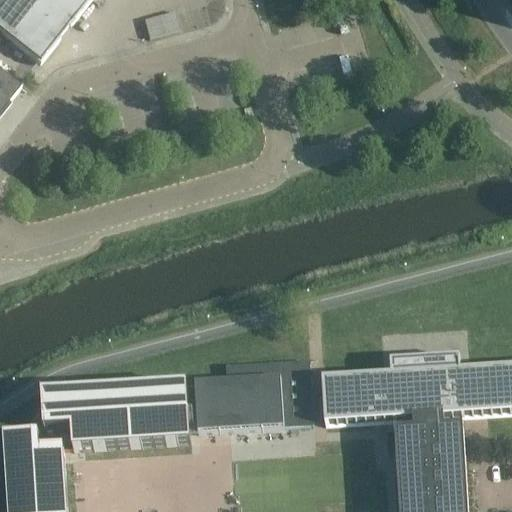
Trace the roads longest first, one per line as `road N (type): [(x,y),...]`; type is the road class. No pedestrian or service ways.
road 1 (residential): [(248,35),(74,85),(49,100),(0,171)]
road 2 (residential): [(0,240),(254,178),(284,161)]
road 3 (residential): [(248,35),(284,161)]
